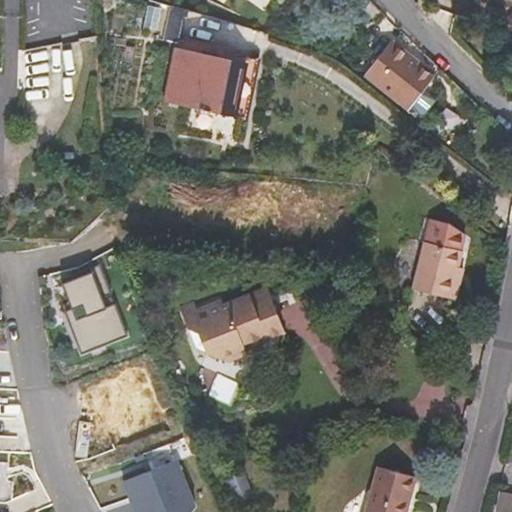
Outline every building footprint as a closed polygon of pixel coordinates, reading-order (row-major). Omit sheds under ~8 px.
[(148,5),(144,27),(157,30),(162,8),(148,5)] [(183,10),(173,7),(166,39),(177,42),(183,10)] [(409,110),(435,77),(418,62),(414,68),(409,64),(415,56),(395,40),(366,75),(409,110)] [(246,116),(257,58),(177,42),(175,51),(238,64),(228,112),(246,116)] [(73,45),(26,52),(28,69),(56,65),(58,75),(77,72),(73,45)] [(228,112),(238,64),(175,51),(165,99),(228,112)] [(272,222),(283,191),(267,185),(269,180),(258,176),(257,178),(245,174),(229,216),(252,224),(255,216),(272,222)] [(429,218),(424,241),(413,288),(449,296),(456,266),(460,249),(463,232),(452,223),(429,218)] [(100,264),(61,279),(76,318),(47,329),(54,349),(77,340),(82,353),(127,334),(100,264)] [(454,297),(461,267),(456,266),(449,296),(454,297)] [(193,303),(182,307),(189,326),(201,330),(209,351),(229,360),(262,347),(266,339),(284,332),(267,289),(250,296),(249,295),(222,306),(220,301),(197,311),(193,303)] [(201,330),(189,326),(197,346),(209,351),(201,330)] [(230,425),(220,424),(217,443),(229,444),(230,425)] [(189,511),(193,507),(176,460),(122,480),(133,511),(189,511)] [(405,511),(415,476),(379,466),(366,511),(405,511)] [(251,495),(242,473),(228,479),(237,501),(251,495)] [(511,511),(511,509),(511,495),(502,492),(497,511),(499,511),(511,511)]
